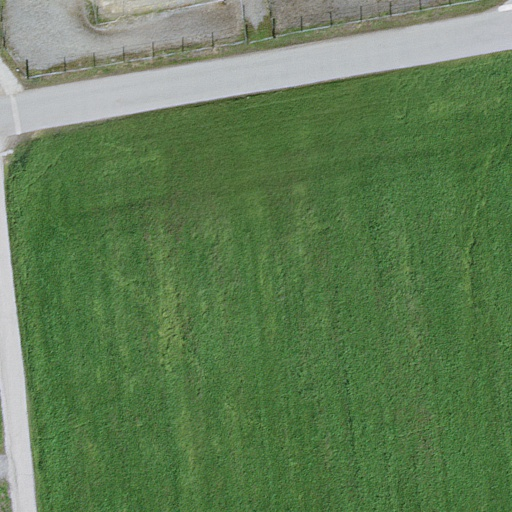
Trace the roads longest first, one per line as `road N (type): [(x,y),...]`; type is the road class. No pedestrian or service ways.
road 1 (unclassified): [(511,27),(0,117)]
road 2 (track): [(25,511),(0,288)]
